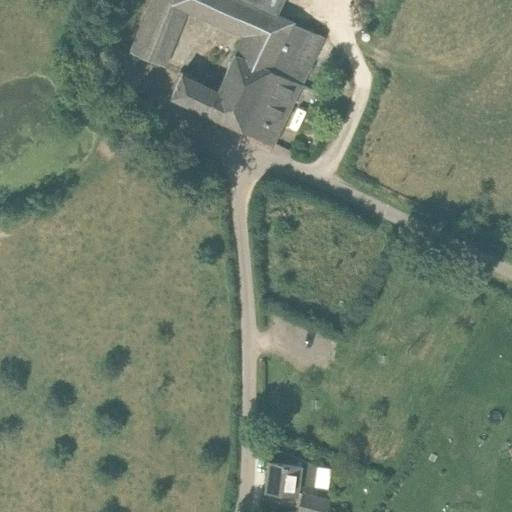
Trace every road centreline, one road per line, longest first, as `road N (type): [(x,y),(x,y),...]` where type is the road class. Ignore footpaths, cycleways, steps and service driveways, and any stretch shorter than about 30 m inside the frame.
road 1 (unclassified): [(243,511),(249,362),(238,203),(251,168)]
road 2 (track): [(163,109),(116,54),(133,0)]
